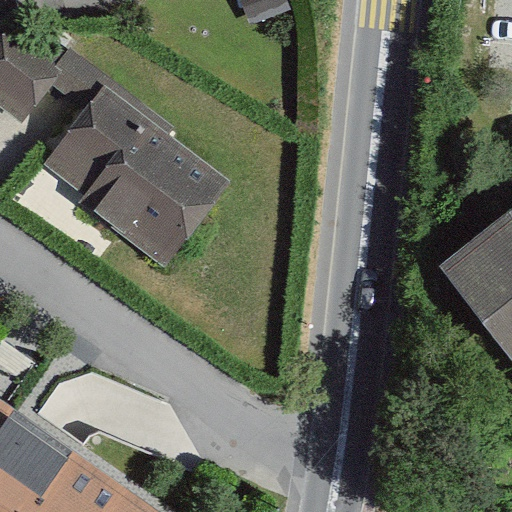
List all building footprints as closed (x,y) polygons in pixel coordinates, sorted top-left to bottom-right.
[(241,0),(252,24),(291,8),(287,0),(241,0)] [(68,63),(22,32),(0,64),(0,100),(29,120),(68,63)] [(220,189),(108,103),(57,170),(169,256),(220,189)] [(511,222),(457,266),(511,336),(511,222)] [(148,511),(0,409),(0,511),(148,511)]
